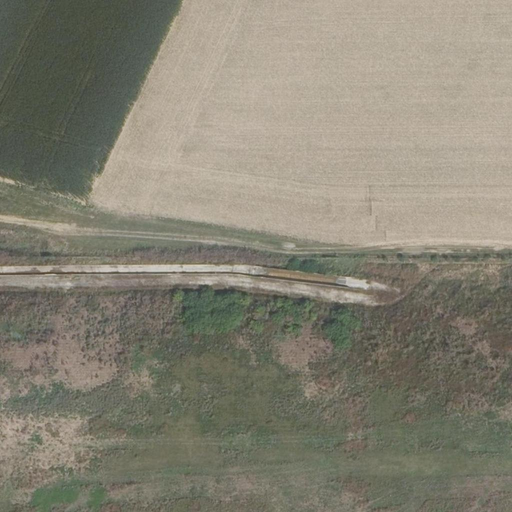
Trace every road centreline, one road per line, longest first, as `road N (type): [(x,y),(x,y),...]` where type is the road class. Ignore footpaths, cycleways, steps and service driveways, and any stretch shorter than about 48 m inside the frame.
road 1 (track): [(511,367),(353,296),(243,284),(0,285)]
road 2 (track): [(0,221),(311,252),(511,251)]
